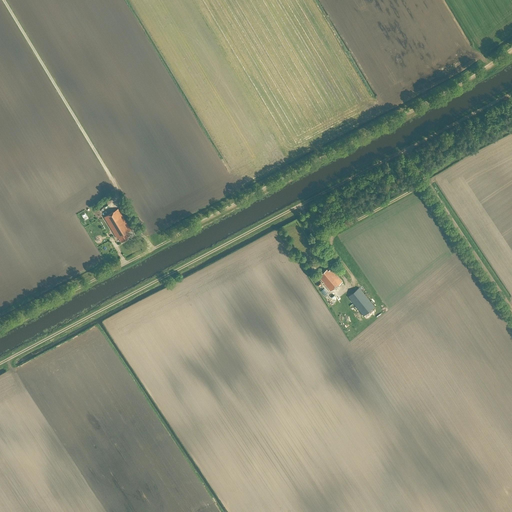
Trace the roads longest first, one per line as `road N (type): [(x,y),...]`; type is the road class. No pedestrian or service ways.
road 1 (track): [(0,363),(511,93)]
road 2 (track): [(511,54),(170,239)]
road 3 (unclassified): [(170,239),(0,329)]
road 4 (unclassified): [(511,309),(406,149)]
